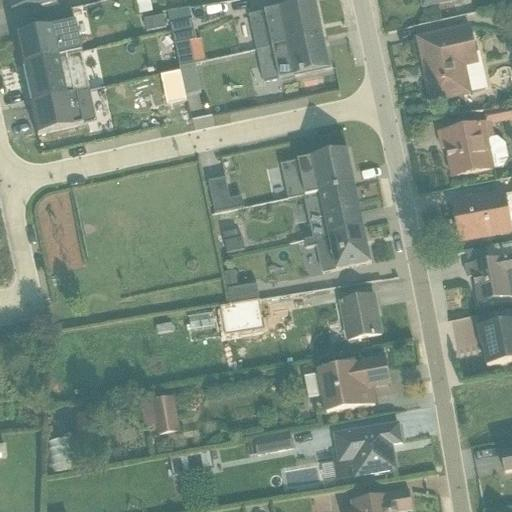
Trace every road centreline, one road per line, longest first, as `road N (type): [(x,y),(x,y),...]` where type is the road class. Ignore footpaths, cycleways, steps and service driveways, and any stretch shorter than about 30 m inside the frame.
road 1 (residential): [(385,109),(461,511)]
road 2 (residential): [(3,187),(385,109)]
road 3 (residential): [(0,311),(29,304),(3,187)]
